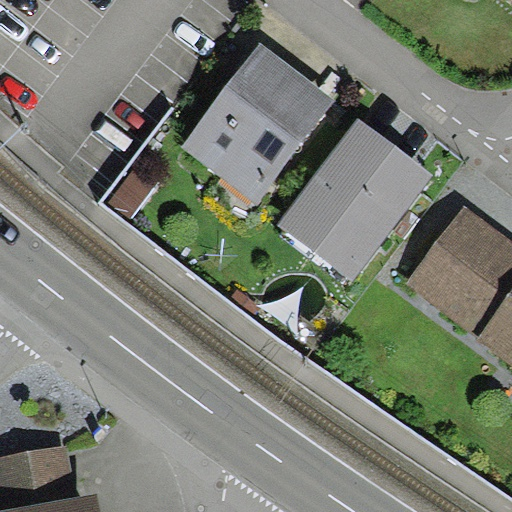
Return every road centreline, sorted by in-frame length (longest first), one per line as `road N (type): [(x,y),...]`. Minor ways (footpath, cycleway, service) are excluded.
road 1 (primary): [(36,277),(247,437)]
road 2 (residential): [(305,0),(511,156)]
road 3 (primary): [(247,437),(359,511)]
